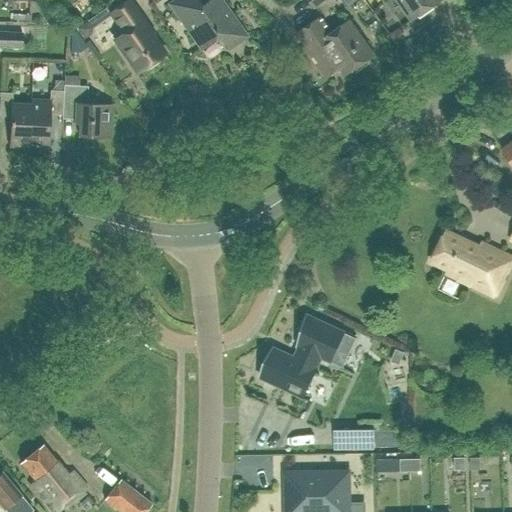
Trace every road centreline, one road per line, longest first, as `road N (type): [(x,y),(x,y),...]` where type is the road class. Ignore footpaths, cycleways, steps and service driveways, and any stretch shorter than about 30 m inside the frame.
road 1 (secondary): [(199,235),(253,217),(511,44)]
road 2 (residential): [(199,235),(209,411),(205,511)]
road 3 (secondary): [(0,209),(199,235)]
